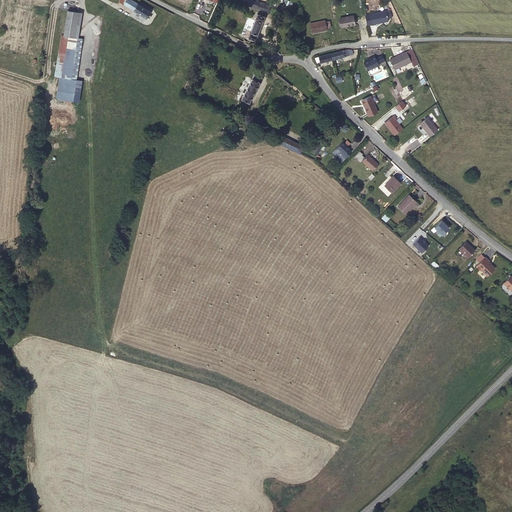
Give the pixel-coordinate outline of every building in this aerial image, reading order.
[(125,9),(129,2),(125,0),(123,0),(120,6),(125,9)] [(139,8),(129,2),(125,9),(148,23),(152,16),(143,11),(145,9),(141,6),(139,8)] [(83,13),(67,10),(63,35),(62,35),(56,75),(61,76),(59,90),(81,94),(83,80),(78,79),(84,38),(79,37),(83,13)] [(388,18),(386,11),(370,14),(372,25),(376,25),(376,24),(388,21),(388,18)] [(265,17),(257,14),(255,19),(250,32),(248,38),(255,41),(257,35),(262,22),(263,22),(265,17)] [(355,25),(353,15),(340,18),(341,27),(355,25)] [(325,19),(310,22),(312,32),(327,29),(327,28),(331,27),(330,20),(326,21),(325,19)] [(205,40),(207,35),(198,30),(196,34),(205,40)] [(347,49),(319,57),(320,63),(349,55),(347,49)] [(412,49),(396,56),(397,57),(390,60),(394,69),(411,62),(413,66),(419,64),(412,49)] [(377,66),(379,65),(378,63),(376,58),(374,54),(374,56),(371,57),(371,58),(364,62),(366,66),(365,66),(366,66),(367,70),(369,69),(370,73),(371,73),(378,70),(378,69),(377,66)] [(385,61),(382,55),(376,58),(378,63),(385,61)] [(255,75),(240,102),(248,106),(263,79),(255,75)] [(370,95),(362,99),(364,105),(363,105),(368,116),(377,111),(370,95)] [(402,101),(395,106),(399,111),(406,106),(402,101)] [(395,135),(403,129),(395,119),(397,118),(394,115),(385,122),(395,135)] [(427,117),(420,123),(430,136),(437,129),(427,117)] [(329,132),(335,125),(329,121),(324,129),(329,132)] [(270,142),(298,156),(300,150),(273,136),(270,142)] [(337,148),(346,157),(351,152),(348,149),(350,148),(347,146),(344,142),(343,141),(336,147),(337,148)] [(314,156),(320,148),(314,144),(309,153),(314,156)] [(346,157),(337,148),(333,151),(337,155),(339,158),(342,161),(346,157)] [(368,156),(363,162),(371,171),(377,165),(368,156)] [(393,179),(386,188),(393,194),(400,186),(393,179)] [(410,195),(399,207),(407,215),(413,208),(412,206),(416,201),(410,195)] [(386,222),(390,217),(385,213),(381,217),(386,222)] [(440,218),(433,225),(441,233),(448,226),(440,218)] [(421,238),(418,234),(411,241),(419,250),(426,243),(423,240),(421,238)] [(463,240),(456,248),(465,256),(472,249),(463,240)] [(481,258),(473,267),(476,270),(477,270),(484,276),(491,268),(485,262),(485,261),(481,258)] [(511,281),(507,277),(500,284),(511,295),(511,293),(511,281)]
